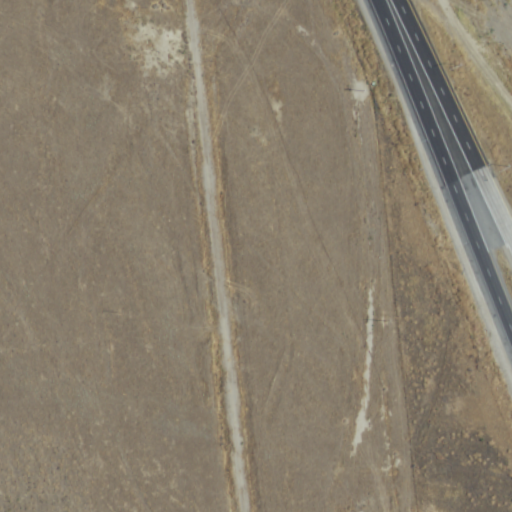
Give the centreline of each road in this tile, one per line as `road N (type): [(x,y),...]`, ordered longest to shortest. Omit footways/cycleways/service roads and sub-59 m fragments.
road 1 (motorway): [(374,0),(511,332)]
road 2 (motorway): [(398,0),(511,235)]
